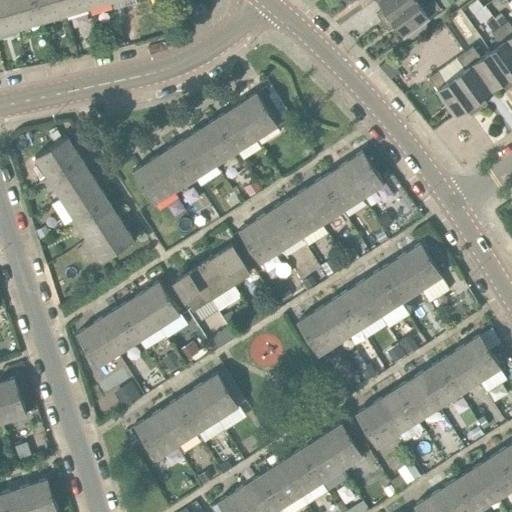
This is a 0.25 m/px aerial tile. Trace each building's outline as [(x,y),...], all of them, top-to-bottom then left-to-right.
[(0,0),(0,33),(19,29),(10,0),(0,0)] [(42,22),(35,0),(10,0),(19,29),(42,22)] [(65,15),(60,0),(35,0),(42,22),(65,15)] [(88,8),(86,0),(60,0),(65,15),(88,8)] [(379,0),(385,9),(378,14),(383,22),(412,0),(379,0)] [(418,0),(412,0),(383,22),(389,30),(397,25),(404,35),(441,8),(435,0),(432,0),(423,7),(418,0)] [(501,12),(494,17),(500,25),(507,20),(501,12)] [(493,18),(487,22),(492,30),(499,26),(493,18)] [(500,27),(511,43),(511,26),(508,21),(500,27)] [(490,51),(511,80),(511,43),(500,27),(492,33),(500,44),(490,51)] [(123,44),(121,35),(111,37),(113,46),(123,44)] [(465,52),(491,89),(501,82),(506,90),(511,85),(511,80),(490,51),(481,57),(473,46),(465,52)] [(455,76),(479,109),(488,103),(482,95),(491,89),(465,52),(456,58),(464,69),(455,76)] [(391,78),(400,70),(390,58),(380,66),(391,78)] [(479,109),(455,76),(446,82),(438,72),(429,78),(455,114),(466,107),(471,115),(479,109)] [(274,90),(271,85),(265,89),(268,94),(274,90)] [(258,91),(236,105),(256,136),(278,122),(258,91)] [(256,136),(236,105),(216,118),(236,149),(256,136)] [(236,149),(216,118),(196,131),(216,162),(236,149)] [(262,136),(266,142),(285,130),(281,124),(262,136)] [(55,143),(64,138),(58,128),(50,134),(55,143)] [(216,162),(196,131),(175,144),(195,176),(216,162)] [(36,156),(49,177),(81,157),(68,135),(64,138),(55,143),(36,156)] [(243,147),(249,156),(265,145),(260,136),(243,147)] [(195,176),(175,144),(155,157),(175,189),(195,176)] [(313,152),(308,145),(302,149),(307,157),(313,152)] [(342,163),(363,196),(384,182),(364,150),(342,163)] [(81,157),(49,177),(62,198),(94,177),(81,157)] [(175,189),(155,157),(133,171),(153,202),(175,189)] [(322,176),(343,209),(363,196),(342,163),(322,176)] [(302,189),(322,222),(343,209),(322,176),(302,189)] [(94,177),(62,198),(53,204),(65,224),(75,218),(107,197),(94,177)] [(244,186),(250,195),(261,188),(255,179),(244,186)] [(281,202),(302,235),(322,222),(302,189),(281,202)] [(107,197),(75,218),(88,238),(120,218),(107,197)] [(261,215),(281,248),(302,235),(281,202),(261,215)] [(205,213),(211,222),(221,216),(215,207),(205,213)] [(386,212),(378,218),(384,226),(392,220),(386,212)] [(281,248),(261,215),(239,229),(260,261),(281,248)] [(120,218),(88,238),(102,260),(134,239),(120,218)] [(50,231),(46,224),(36,231),(41,237),(50,231)] [(384,230),(377,235),(381,242),(389,237),(384,230)] [(422,241),(401,255),(421,288),(443,274),(422,241)] [(213,255),(232,284),(251,272),(232,243),(213,255)] [(195,267),(213,296),(221,308),(240,296),(232,284),(213,255),(195,267)] [(421,288),(401,255),(380,268),(401,301),(421,288)] [(320,264),(327,275),(338,268),(331,257),(320,264)] [(213,296),(195,267),(176,279),(194,308),(213,296)] [(401,301),(380,268),(360,281),(381,314),(401,301)] [(317,282),(312,274),(302,281),(307,288),(317,282)] [(139,293),(160,326),(181,312),(161,279),(139,293)] [(273,289),(280,301),(293,293),(285,281),(273,289)] [(381,314),(360,281),(339,294),(360,327),(381,314)] [(119,306),(139,339),(160,326),(139,293),(119,306)] [(360,327),(339,294),(319,307),(340,340),(360,327)] [(253,314),(245,302),(235,308),(243,320),(253,314)] [(98,319),(119,352),(139,339),(119,306),(98,319)] [(340,340),(319,307),(298,321),(318,353),(340,340)] [(255,315),(259,322),(269,315),(265,308),(255,315)] [(259,322),(255,315),(245,321),(249,328),(259,322)] [(119,352),(98,319),(77,333),(98,365),(119,352)] [(213,351),(235,336),(229,326),(206,341),(213,351)] [(419,347),(410,333),(398,340),(407,354),(419,347)] [(459,347),(480,379),(487,390),(506,378),(499,367),(501,366),(481,333),(459,347)] [(201,353),(193,340),(179,349),(187,362),(201,353)] [(407,355),(398,342),(387,349),(395,363),(407,355)] [(439,360),(459,392),(480,379),(459,347),(439,360)] [(356,348),(349,353),(359,368),(366,363),(356,348)] [(162,357),(170,370),(182,363),(174,350),(162,357)] [(418,373),(439,405),(459,392),(439,360),(418,373)] [(378,373),(371,362),(359,369),(367,380),(378,373)] [(219,372),(198,386),(218,417),(239,404),(219,372)] [(398,386),(418,418),(439,405),(418,373),(398,386)] [(15,376),(0,381),(0,411),(3,421),(27,413),(15,376)] [(113,391),(124,407),(142,395),(132,379),(113,391)] [(218,417),(198,386),(177,399),(197,430),(218,417)] [(377,399),(398,431),(418,418),(398,386),(377,399)] [(197,430),(177,399),(156,412),(177,443),(197,430)] [(398,431),(377,399),(356,412),(376,445),(398,431)] [(177,443),(156,412),(135,425),(155,457),(177,443)] [(484,416),(478,420),(484,428),(489,424),(484,416)] [(320,435),(341,467),(362,454),(342,422),(320,435)] [(484,433),(478,425),(469,431),(474,440),(484,433)] [(129,437),(135,446),(140,442),(134,433),(129,437)] [(300,448),(321,480),(323,479),(329,488),(347,477),(341,467),(320,435),(300,448)] [(511,442),(497,452),(511,475),(511,442)] [(29,454),(26,446),(14,450),(16,459),(29,454)] [(280,461),(300,493),(321,480),(300,448),(280,461)] [(511,487),(511,475),(497,452),(477,465),(497,497),(511,487)] [(227,459),(218,464),(223,471),(232,466),(227,459)] [(259,474),(280,506),(300,493),(280,461),(259,474)] [(497,497),(477,465),(456,478),(477,510),(497,497)] [(213,477),(208,469),(197,475),(202,484),(213,477)] [(239,487),(255,511),(270,511),(280,506),(259,474),(239,487)] [(406,483),(400,474),(391,480),(397,490),(406,483)] [(58,511),(48,478),(23,486),(32,511),(58,511)] [(473,511),(477,510),(456,478),(436,491),(449,511),(473,511)] [(392,484),(385,488),(390,495),(397,491),(392,484)] [(32,511),(23,486),(1,493),(6,511),(32,511)] [(255,511),(239,487),(218,501),(224,511),(255,511)] [(449,511),(436,491),(414,505),(416,508),(419,511),(449,511)]
